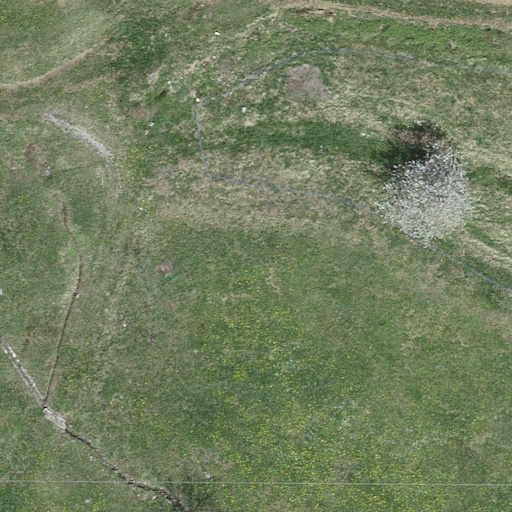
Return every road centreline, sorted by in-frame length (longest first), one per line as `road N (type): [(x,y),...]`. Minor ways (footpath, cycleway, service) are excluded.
road 1 (track): [(40,98),(98,123),(126,162),(124,193),(30,480),(67,511)]
road 2 (track): [(511,174),(326,132),(258,132),(126,162)]
road 3 (track): [(275,0),(109,55),(40,98),(0,101)]
road 4 (track): [(511,19),(368,0)]
